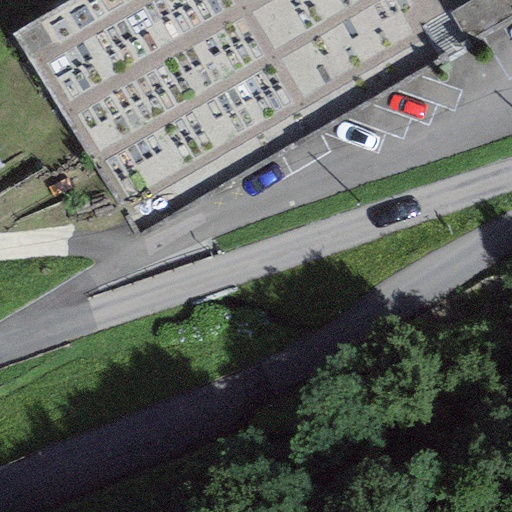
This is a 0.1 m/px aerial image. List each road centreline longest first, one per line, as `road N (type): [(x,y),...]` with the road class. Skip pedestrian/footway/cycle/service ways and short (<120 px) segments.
road 1 (residential): [(511,228),(283,373),(0,494)]
road 2 (residential): [(511,176),(0,346)]
